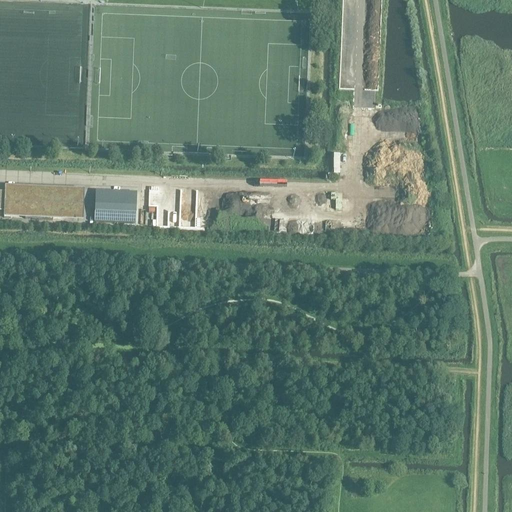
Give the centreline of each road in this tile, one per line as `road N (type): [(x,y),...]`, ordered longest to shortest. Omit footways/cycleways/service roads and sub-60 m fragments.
road 1 (unknown): [(0,350),(479,375),(475,511)]
road 2 (unknown): [(464,231),(426,0)]
road 3 (unknown): [(511,230),(464,231),(479,375)]
